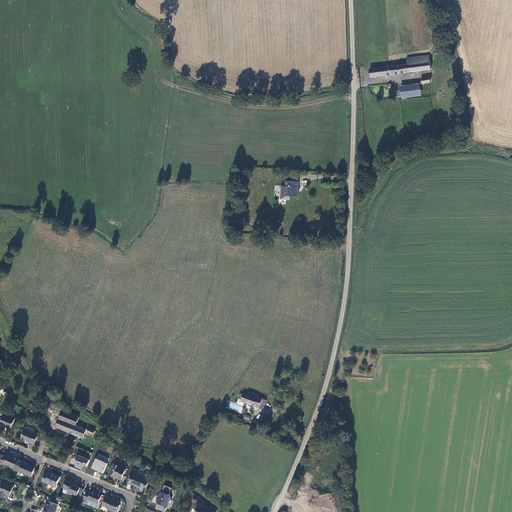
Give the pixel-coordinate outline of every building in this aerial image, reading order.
[(430,70),(428,56),(406,59),(407,65),(408,73),(430,70)] [(408,73),(407,65),(397,66),(399,74),(408,73)] [(399,74),(397,66),(388,67),(390,76),(399,74)] [(388,67),(387,67),(375,69),(376,78),(390,76),(388,67)] [(400,88),(402,99),(420,96),(419,85),(400,88)] [(299,182),(286,182),(286,187),(282,187),(281,200),(291,201),(291,197),(298,197),(299,182)] [(258,398),(258,395),(249,392),(248,394),(243,393),(243,395),(240,394),(238,399),(241,400),(241,402),(260,408),(260,407),(262,400),(258,398)] [(53,402),(51,409),(61,413),(62,410),(63,406),(53,402)] [(230,402),(229,409),(239,411),(241,405),(230,402)] [(79,417),(62,410),(61,413),(56,427),(83,438),(87,429),(76,424),(79,417)] [(4,414),(0,423),(0,424),(4,427),(5,426),(11,429),(16,419),(4,414)] [(34,433),(25,429),(22,436),(23,438),(27,440),(27,441),(31,443),(31,442),(35,444),(39,434),(35,432),(34,433)] [(89,457),(95,443),(89,440),(83,438),(77,452),(89,457)] [(15,469),(19,459),(9,454),(8,456),(5,454),(5,455),(1,453),(0,456),(0,463),(4,465),(5,464),(9,466),(10,467),(15,469)] [(15,469),(24,473),(24,472),(28,474),(28,475),(32,476),(36,468),(31,466),(32,465),(28,464),(29,462),(19,459),(15,469)] [(94,459),(91,469),(104,473),(107,463),(94,459)] [(126,469),(114,463),(112,467),(110,468),(109,471),(110,472),(113,473),(112,475),(118,477),(117,478),(122,480),(126,469)] [(134,469),(128,483),(136,486),(137,486),(139,487),(138,490),(144,493),(152,476),(147,474),(145,478),(137,474),(138,471),(134,469)] [(46,473),(42,481),(57,487),(61,477),(50,472),(49,474),(46,473)] [(68,479),(64,489),(68,491),(69,492),(77,496),(80,488),(77,486),(77,485),(74,483),(75,482),(68,479)] [(14,487),(3,482),(1,486),(0,486),(0,496),(7,499),(8,496),(11,497),(13,493),(12,492),(14,487)] [(161,491),(160,495),(158,496),(159,498),(157,501),(158,503),(156,508),(162,511),(163,510),(165,510),(167,508),(166,506),(169,500),(171,499),(169,493),(171,487),(165,485),(162,492),(161,491)] [(87,491),(84,499),(87,500),(88,499),(98,504),(102,495),(96,493),(97,492),(92,490),(91,492),(87,491)] [(109,498),(105,497),(102,505),(111,509),(112,511),(114,511),(116,511),(117,511),(120,505),(119,505),(120,503),(114,500),(110,498),(109,498)] [(50,501),(48,506),(47,508),(46,508),(44,511),(55,511),(58,505),(57,505),(50,501)]
